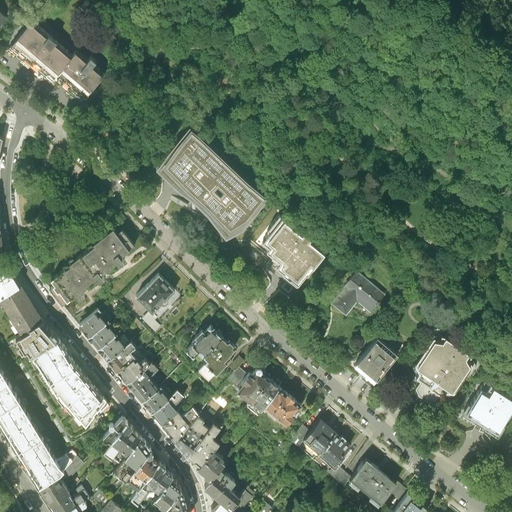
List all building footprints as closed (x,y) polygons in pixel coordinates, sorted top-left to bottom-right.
[(31,18),(8,47),(48,82),(53,76),(72,53),(31,18)] [(72,53),(53,76),(80,99),(104,70),(93,61),(96,58),(91,53),(88,56),(77,47),(72,53)] [(167,148),(155,164),(166,174),(169,178),(192,195),(206,209),(225,233),(242,224),(267,194),(190,122),(167,148)] [(284,216),(279,212),(267,227),(269,229),(260,239),(267,245),(266,246),(273,253),(272,255),(278,260),(275,264),(296,282),(306,271),(307,272),(314,264),(325,251),(308,237),(311,234),(304,228),(301,231),(284,216)] [(91,238),(93,239),(109,259),(115,254),(118,259),(123,255),(120,251),(122,249),(134,240),(122,223),(116,227),(112,222),(91,238)] [(41,226),(35,230),(37,234),(44,230),(41,226)] [(70,260),(85,279),(95,272),(98,277),(103,273),(100,268),(102,266),(110,260),(109,259),(93,239),(69,258),(70,260)] [(0,293),(18,283),(5,259),(0,260),(0,293)] [(87,281),(85,279),(70,260),(50,275),(54,281),(49,284),(61,301),(75,290),(78,294),(84,290),(80,286),(82,284),(87,281)] [(157,267),(134,290),(151,306),(159,298),(161,299),(163,299),(164,298),(166,297),(167,296),(167,293),(166,291),(174,283),(157,267)] [(356,268),(331,295),(346,308),(358,294),(370,305),(382,291),(356,268)] [(18,283),(0,293),(0,294),(22,331),(30,326),(29,324),(39,319),(42,317),(20,282),(18,283)] [(86,331),(103,318),(105,317),(98,309),(96,311),(93,307),(76,319),(86,331)] [(148,319),(154,326),(160,320),(154,314),(148,319)] [(201,322),(189,333),(191,336),(184,343),(192,351),(196,347),(200,350),(202,348),(221,329),(212,320),(213,320),(209,316),(205,320),(206,321),(203,324),(201,322)] [(51,327),(42,317),(39,319),(29,324),(30,326),(22,331),(19,332),(15,335),(20,342),(17,344),(21,351),(24,349),(27,354),(34,350),(59,335),(51,327)] [(95,342),(111,330),(114,328),(108,320),(105,322),(103,318),(86,331),(95,342)] [(105,355),(128,336),(123,329),(118,333),(116,331),(114,333),(111,330),(95,342),(105,355)] [(221,329),(202,348),(205,351),(196,360),(208,372),(213,366),(215,367),(225,356),(223,354),(227,349),(234,342),(233,340),(234,339),(228,332),(226,334),(221,329)] [(427,344),(414,361),(419,368),(416,373),(420,376),(415,382),(419,389),(427,394),(433,395),(438,389),(442,391),(445,387),(454,388),(466,371),(468,373),(475,362),(471,352),(444,333),(432,331),(424,342),(427,344)] [(27,354),(18,360),(34,387),(74,362),(59,335),(34,350),(27,354)] [(115,367),(139,347),(129,335),(128,336),(105,355),(115,367)] [(373,339),(353,362),(372,378),(392,356),(373,339)] [(148,359),(139,347),(115,367),(125,379),(148,359)] [(223,354),(225,356),(228,358),(232,354),(227,349),(223,354)] [(140,397),(156,384),(147,373),(157,364),(151,356),(148,359),(125,379),(140,397)] [(239,375),(246,368),(237,360),(226,373),(235,380),(239,375)] [(236,385),(248,395),(267,372),(269,371),(261,364),(261,362),(259,360),(256,360),(254,362),(255,364),(251,369),(248,366),(246,368),(239,375),(242,378),(236,385)] [(74,362),(34,387),(51,412),(89,381),(74,362)] [(0,370),(0,407),(16,398),(0,370)] [(278,381),(267,372),(248,395),(247,396),(258,405),(262,400),(278,381)] [(278,381),(262,400),(285,420),(291,413),(293,414),(301,405),(300,403),(302,400),(279,380),(278,381)] [(89,381),(51,412),(69,441),(88,430),(84,422),(97,405),(99,407),(106,401),(89,381)] [(463,411),(494,433),(511,408),(511,395),(494,383),(487,393),(479,388),(463,411)] [(149,408),(167,394),(161,387),(159,388),(156,384),(140,397),(149,408)] [(176,385),(167,394),(173,402),(183,391),(176,385)] [(149,408),(159,421),(176,406),(173,402),(167,394),(149,408)] [(16,398),(0,407),(0,425),(16,450),(40,436),(16,398)] [(192,403),(181,412),(188,421),(196,411),(197,410),(192,403)] [(174,439),(188,421),(181,412),(176,406),(159,421),(174,439)] [(186,453),(208,424),(201,419),(203,416),(196,411),(188,421),(174,439),(186,453)] [(108,438),(125,418),(124,416),(124,412),(119,413),(112,420),(111,419),(111,418),(109,418),(108,419),(107,419),(106,420),(106,422),(106,423),(107,424),(108,424),(101,432),(101,437),(106,437),(108,438)] [(336,428),(320,414),(309,427),(303,434),(304,435),(319,448),(336,428)] [(101,448),(118,460),(139,433),(132,428),(133,426),(133,425),(132,424),(132,423),(125,418),(108,438),(101,448)] [(197,465),(212,446),(218,439),(212,433),(220,423),(212,418),(208,424),(186,453),(192,458),(190,459),(190,461),(192,461),(197,465)] [(303,434),(309,427),(302,421),(289,435),(297,443),(304,435),(303,434)] [(351,441),(336,428),(319,448),(318,448),(334,464),(336,461),(345,451),(343,450),(351,441)] [(125,477),(149,447),(139,433),(118,460),(111,469),(123,479),(125,477)] [(40,436),(16,450),(36,483),(56,471),(61,467),(56,463),(40,436)] [(207,479),(219,465),(224,460),(221,458),(224,455),(212,446),(197,465),(195,466),(203,472),(202,474),(207,479)] [(149,447),(125,477),(135,486),(156,460),(149,455),(150,454),(151,453),(151,451),(151,450),(150,449),(150,448),(149,447)] [(56,471),(61,478),(70,472),(71,473),(84,460),(76,452),(61,467),(56,471)] [(396,479),(366,455),(351,474),(350,475),(380,498),(389,488),(396,479)] [(156,460),(135,486),(128,495),(136,501),(147,488),(155,488),(158,490),(168,476),(171,472),(163,466),(165,464),(157,458),(156,460)] [(336,461),(334,464),(329,470),(337,477),(344,468),(336,461)] [(210,505),(217,511),(224,511),(228,508),(240,495),(229,486),(235,479),(219,465),(207,479),(203,485),(217,497),(210,505)] [(331,472),(323,465),(316,474),(324,481),(331,472)] [(351,474),(344,468),(337,477),(344,483),(350,475),(351,474)] [(61,478),(56,471),(36,483),(47,502),(66,491),(68,490),(61,478)] [(336,479),(330,475),(326,481),(332,485),(336,479)] [(162,507),(169,498),(179,485),(168,476),(158,490),(151,498),(162,507)] [(396,479),(389,488),(395,493),(403,483),(396,478),(396,479)] [(160,511),(158,510),(156,511),(186,511),(185,508),(184,502),(183,496),(181,491),(179,485),(169,498),(172,501),(164,511),(160,511)] [(83,497),(84,500),(89,494),(84,487),(73,494),(74,496),(71,498),(74,503),(83,497)] [(93,494),(102,506),(109,497),(98,487),(93,494)] [(233,511),(235,511),(238,510),(252,494),(247,489),(245,488),(240,495),(228,508),(233,511)] [(420,511),(427,504),(408,489),(391,510),(392,511),(395,508),(399,511),(420,511)] [(71,498),(66,491),(47,502),(53,511),(58,511),(74,503),(71,498)] [(83,497),(74,503),(77,508),(84,504),(85,502),(84,500),(83,497)] [(117,511),(122,507),(109,497),(102,506),(97,511),(117,511)] [(265,500),(255,511),(266,511),(270,508),(272,506),(265,500)] [(334,511),(323,502),(317,508),(321,511),(334,511)] [(77,508),(74,503),(58,511),(82,511),(81,508),(78,510),(77,508)]
